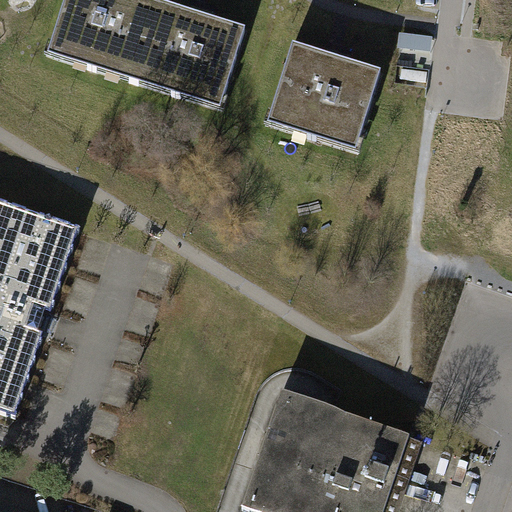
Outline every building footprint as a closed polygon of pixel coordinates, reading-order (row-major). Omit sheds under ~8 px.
[(134,79),(159,1),(156,0),(63,0),(47,52),(134,79)] [(223,108),(248,30),(195,13),(159,1),(134,79),(223,108)] [(334,58),(292,45),(268,122),(355,149),(380,72),(334,58)] [(0,212),(0,422),(7,424),(22,381),(40,330),(72,237),(0,212)] [(280,402),(244,511),(381,511),(404,442),(280,402)]
